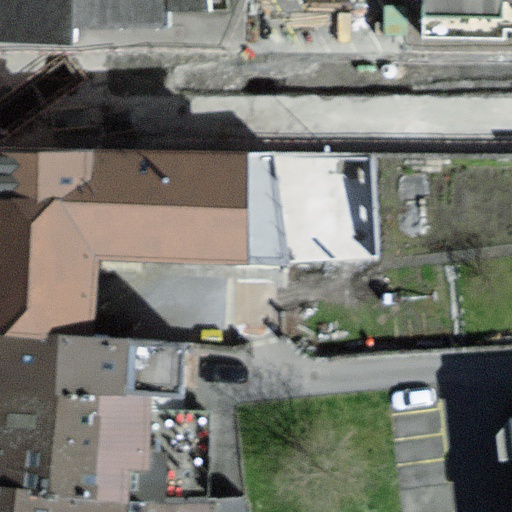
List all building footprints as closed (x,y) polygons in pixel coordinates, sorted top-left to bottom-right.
[(165,7),(198,8),(198,0),(0,0),(0,35),(26,37),(72,39),(72,21),(86,21),(164,25),(165,7)] [(511,0),(402,0),(402,42),(511,42),(511,0)] [(58,180),(85,181),(86,158),(0,153),(0,201),(57,204),(58,180)] [(240,157),(104,158),(86,158),(85,181),(58,180),(57,204),(0,201),(0,332),(87,336),(90,262),(243,257),(241,213),(240,157)] [(164,396),(166,339),(87,336),(0,332),(0,384),(142,395),(164,396)] [(140,471),(142,395),(0,384),(0,486),(136,499),(154,500),(155,472),(140,471)] [(511,511),(511,429),(503,430),(511,511)] [(0,511),(135,511),(136,499),(0,486),(0,511)]
